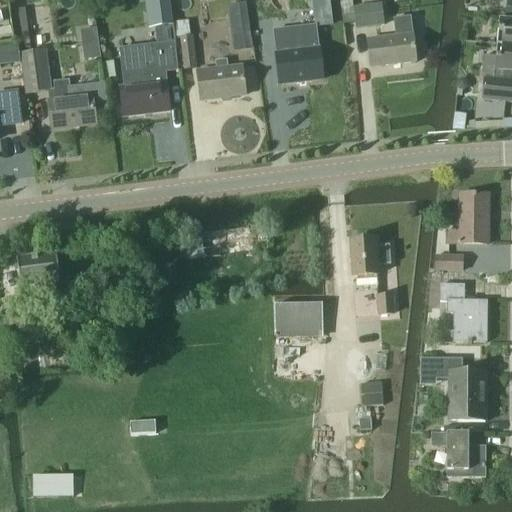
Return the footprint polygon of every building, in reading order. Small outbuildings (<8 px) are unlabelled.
[(169,0),(151,2),(154,29),(173,26),(169,0)] [(311,0),(313,12),(330,10),(328,0),(311,0)] [(499,21),(497,48),(511,49),(511,0),(506,0),(504,21),(499,21)] [(382,6),(352,9),(355,31),(385,27),(382,6)] [(246,8),(229,10),(232,37),(249,35),(246,8)] [(393,21),(395,38),(367,42),(370,70),(416,64),(410,19),(393,21)] [(187,23),(173,25),(175,39),(179,39),(189,38),(187,23)] [(156,46),(119,51),(124,91),(120,91),(123,118),(168,113),(165,86),(163,74),(178,72),(173,26),(154,29),(156,46)] [(315,28),(273,34),(276,58),(275,58),(279,87),(322,82),(318,52),(315,28)] [(96,30),(80,32),(84,62),(100,60),(96,30)] [(198,70),(193,37),(189,38),(179,39),(183,72),(198,70)] [(0,67),(20,65),(18,48),(0,49),(0,67)] [(484,80),(481,102),(511,104),(511,49),(497,48),(494,72),(499,72),(498,82),(484,80)] [(26,96),(51,93),(46,52),(21,55),(26,96)] [(216,72),(196,75),(200,103),(245,97),(241,69),(227,71),(226,63),(215,65),(216,72)] [(457,85),(457,89),(459,92),(463,92),(466,89),(466,85),(464,82),(460,82),(457,85)] [(55,102),(48,103),(52,132),(95,127),(93,115),(107,113),(103,85),(68,89),(68,83),(53,85),(55,102)] [(0,128),(20,126),(16,93),(0,94),(0,128)] [(447,234),(447,246),(487,246),(488,197),(460,197),(459,234),(447,234)] [(267,227),(185,237),(188,262),(270,252),(267,227)] [(375,241),(350,243),(353,279),(356,279),(357,289),(378,287),(377,277),(376,267),(390,266),(389,247),(375,248),(375,241)] [(20,288),(60,283),(56,255),(16,260),(20,288)] [(462,273),(463,259),(435,258),(434,272),(462,273)] [(440,287),(440,304),(447,304),(447,316),(454,316),(454,344),(486,344),(487,304),(464,304),(464,288),(440,287)] [(5,301),(10,328),(26,325),(22,298),(5,301)] [(379,317),(393,316),(392,298),(377,299),(379,317)] [(275,339),(323,338),(322,306),(274,307),(275,339)] [(454,423),(486,424),(486,374),(462,374),(462,361),(420,361),(420,381),(447,381),(447,400),(454,400),(454,423)] [(380,385),(359,387),(360,397),(381,395),(380,385)] [(381,397),(360,398),(361,408),(382,407),(381,397)] [(370,420),(356,421),(357,434),(371,433),(370,420)] [(155,423),(130,425),(131,437),(156,436),(155,423)] [(431,435),(431,449),(447,449),(447,480),(485,480),(485,449),(463,449),(463,435),(460,435),(444,435),(431,435)] [(73,478),(33,479),(33,499),(73,498),(73,478)]
